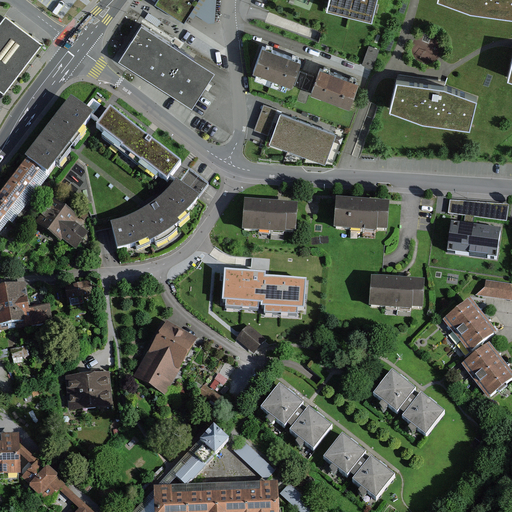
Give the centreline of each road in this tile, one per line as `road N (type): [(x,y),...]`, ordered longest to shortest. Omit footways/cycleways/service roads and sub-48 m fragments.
road 1 (residential): [(239,168),(511,188)]
road 2 (residential): [(74,47),(224,160)]
road 3 (residential): [(228,0),(239,135),(224,160)]
road 4 (residential): [(158,265),(178,310),(250,358)]
road 5 (residential): [(239,168),(191,247),(158,265)]
road 6 (primary): [(0,152),(74,47)]
